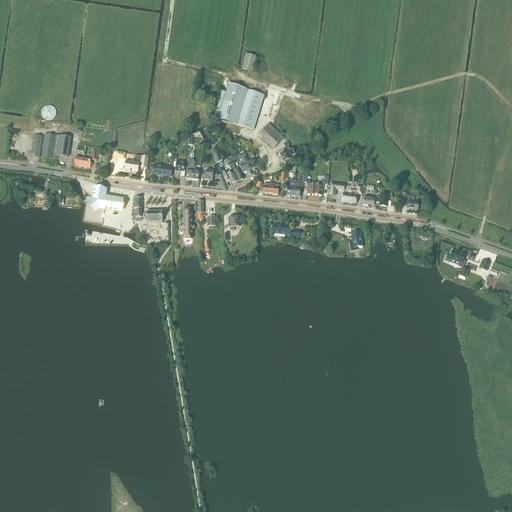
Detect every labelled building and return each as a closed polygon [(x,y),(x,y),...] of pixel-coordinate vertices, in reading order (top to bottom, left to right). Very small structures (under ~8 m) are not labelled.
[(252,72),(256,57),(246,54),(242,69),(252,72)] [(219,116),(218,119),(234,125),(245,90),(229,84),(223,103),(219,116)] [(253,130),(258,114),(264,95),(245,90),(234,125),(253,130)] [(56,114),(56,113),(56,111),(55,110),(54,109),(53,108),(51,107),(50,107),(48,107),(46,107),(45,108),(44,109),(43,110),(42,111),(42,112),(42,114),(42,115),(42,117),(43,118),(44,119),(45,120),(46,120),(47,121),(49,121),(50,121),(51,120),(53,120),(54,119),(55,118),(56,117),(56,115),(56,114)] [(274,149),(284,139),(269,125),(259,135),(274,149)] [(39,158),(41,149),(41,146),(43,146),(42,158),(58,161),(58,157),(68,158),(71,138),(45,135),(43,144),(42,144),(43,137),(34,136),(31,157),(39,158)] [(266,154),(263,147),(256,150),(260,157),(259,157),(263,167),(271,163),(267,153),(266,154)] [(290,150),(289,148),(285,149),(286,151),(280,154),(284,162),(291,159),(290,157),(295,155),(292,149),(290,150)] [(83,167),(82,168),(87,169),(87,168),(90,169),(90,166),(92,166),(92,164),(91,163),(91,160),(96,161),(98,153),(92,152),(91,159),(88,158),(88,160),(84,160),(83,167)] [(255,168),(252,161),(251,160),(248,162),(244,153),(242,155),(249,171),(255,168)] [(243,174),(249,171),(242,155),(239,156),(242,164),(240,166),(243,174)] [(75,160),(74,163),(76,164),(75,166),(78,167),(82,168),(83,167),(84,160),(80,159),(81,157),(77,156),(76,161),(75,160)] [(186,172),(185,180),(192,180),(194,162),(194,161),(189,160),(188,169),(190,169),(190,172),(186,172)] [(138,173),(139,164),(126,161),(124,171),(138,173)] [(185,177),(185,171),(184,171),(185,163),(177,162),(176,172),(181,172),(181,177),(185,177)] [(171,178),(172,168),(154,165),(152,175),(171,178)] [(220,175),(217,166),(214,167),(214,168),(213,168),(213,172),(206,171),(205,174),(203,173),(203,176),(202,181),(207,182),(207,181),(212,182),(213,175),(217,175),(217,176),(220,175)] [(237,169),(234,170),(239,182),(242,180),(237,169)] [(229,180),(231,184),(237,182),(232,171),(228,173),(227,171),(222,173),(226,182),(229,180)] [(314,195),(315,185),(311,185),(311,183),(309,182),(307,181),(308,175),(304,175),(303,183),(307,184),(307,186),(308,186),(307,195),(314,195)] [(295,182),(293,197),(299,198),(300,194),(302,195),(303,183),(304,177),(299,176),(298,182),(295,182)] [(315,185),(314,195),(322,196),(323,187),(324,187),(324,185),(328,186),(329,177),(325,177),(324,181),(321,181),(320,183),(319,186),(315,185)] [(287,197),(293,197),(295,182),(295,181),(291,181),(291,189),(287,189),(287,197)] [(271,195),(272,185),(265,184),(264,194),(271,195)] [(331,189),(330,196),(335,196),(336,190),(344,191),(344,185),(331,184),(331,189)] [(272,185),(271,195),(278,195),(279,185),(272,185)] [(87,202),(84,221),(102,224),(103,220),(103,219),(101,218),(102,214),(104,214),(104,213),(105,209),(114,211),(120,212),(122,201),(108,198),(108,199),(104,199),(106,191),(94,189),(93,198),(89,198),(86,197),(85,197),(87,202)] [(375,198),(375,203),(380,203),(379,206),(387,207),(388,199),(387,196),(388,193),(381,192),(381,195),(380,197),(375,196),(375,198)] [(356,204),(357,196),(343,194),(342,203),(356,204)] [(401,194),(401,201),(406,202),(407,202),(407,203),(407,209),(413,210),(418,211),(418,203),(415,202),(415,203),(414,203),(414,198),(409,197),(409,196),(407,196),(407,195),(401,194)] [(375,203),(375,198),(363,197),(362,205),(374,206),(375,203)] [(141,198),(134,198),(134,222),(142,222),(142,218),(144,218),(144,220),(147,223),(149,223),(162,223),(162,212),(149,212),(147,212),(144,215),(142,215),(142,210),(141,198)] [(183,232),(184,232),(183,240),(191,240),(191,232),(192,232),(193,232),(194,231),(195,230),(195,229),(195,228),(195,227),(194,226),(193,226),(193,225),(192,225),(191,225),(192,211),(184,211),(184,225),(183,225),(182,225),(181,226),(180,226),(180,227),(180,228),(180,229),(180,230),(181,230),(181,231),(182,232),(183,232)] [(234,231),(234,228),(240,228),(239,218),(229,218),(230,228),(230,231),(234,231)] [(290,236),(290,227),(274,225),(274,235),(290,236)] [(351,252),(360,251),(359,248),(362,247),(359,231),(351,233),(353,244),(349,245),(351,252)] [(446,256),(444,261),(450,263),(451,259),(460,263),(458,267),(464,268),(466,262),(464,261),(466,255),(452,250),(449,257),(446,256)] [(482,261),(479,269),(487,272),(490,264),(482,261)] [(469,272),(462,269),(459,276),(466,279),(469,272)]
